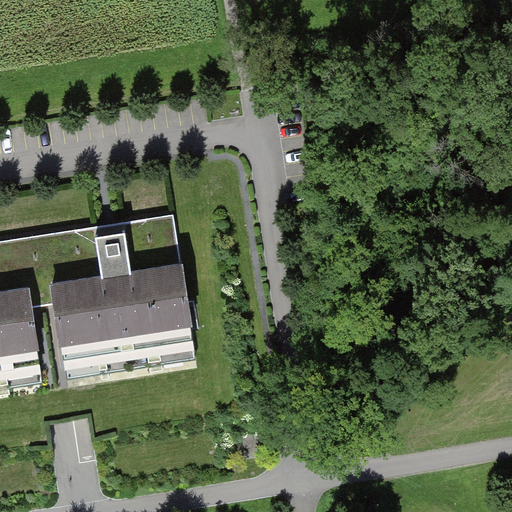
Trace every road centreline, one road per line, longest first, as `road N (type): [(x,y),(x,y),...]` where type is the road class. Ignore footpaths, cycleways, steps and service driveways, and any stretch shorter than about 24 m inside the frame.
road 1 (unclassified): [(119,511),(511,447)]
road 2 (track): [(229,0),(254,132)]
